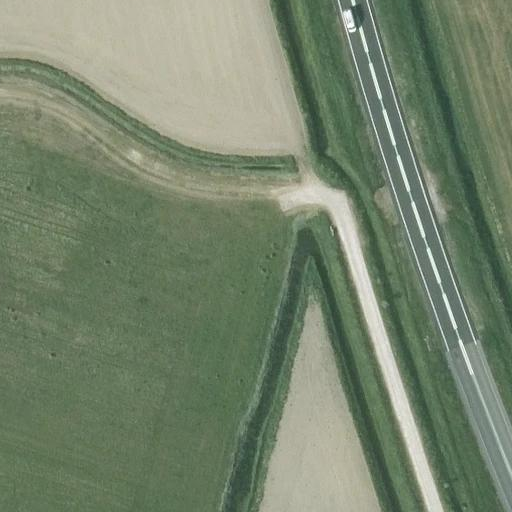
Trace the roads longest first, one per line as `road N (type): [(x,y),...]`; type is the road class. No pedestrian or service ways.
road 1 (trunk): [(511,471),(428,250),(353,0)]
road 2 (track): [(435,511),(342,215),(321,198),(290,202)]
